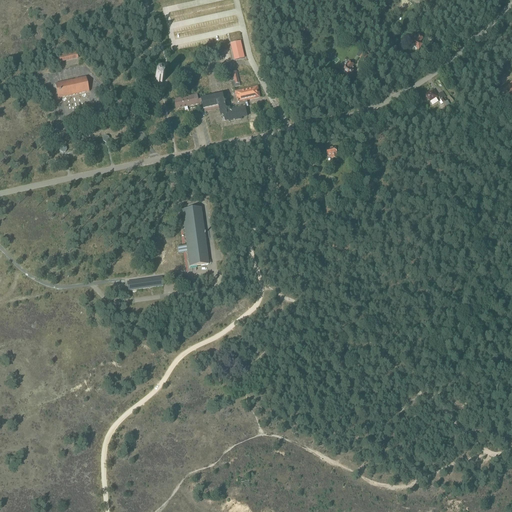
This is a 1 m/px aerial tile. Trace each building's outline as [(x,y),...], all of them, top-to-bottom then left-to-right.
[(417,36),(411,45),(419,50),(423,45),(420,44),(423,39),(417,36)] [(244,58),(241,42),(231,44),(235,60),(244,58)] [(76,52),(57,56),(58,63),(78,59),(76,52)] [(354,72),(351,70),(354,66),(348,62),(342,71),(350,77),(354,72)] [(233,82),(234,87),(241,86),(240,83),(237,72),(233,73),(234,82),(233,82)] [(90,92),(87,78),(56,85),(59,100),(90,92)] [(236,92),(240,109),(231,111),(230,107),(225,108),(223,98),(227,97),(226,92),(201,97),(200,94),(197,95),(199,104),(202,104),(204,110),(219,106),(223,121),(229,120),(229,122),(242,119),(241,117),(247,116),(245,108),(248,107),(248,103),(247,103),(246,100),(260,98),(257,88),(242,91),(242,90),(235,91),(236,92)] [(433,90),(425,96),(430,102),(432,105),(433,105),(437,102),(437,101),(436,98),(438,97),(433,90)] [(190,97),(192,106),(199,104),(197,95),(190,97)] [(190,97),(182,99),(184,108),(192,106),(190,97)] [(184,108),(182,99),(174,100),(176,109),(184,108)] [(332,159),(338,158),(335,148),(326,150),(328,157),(331,157),(332,159)] [(187,252),(189,267),(209,265),(201,209),(182,211),(187,246),(183,247),(178,247),(179,253),(184,253),(187,252)] [(162,278),(127,282),(128,291),(163,286),(162,278)]
